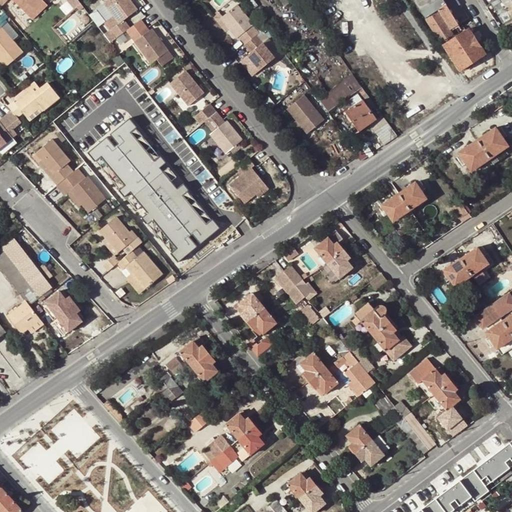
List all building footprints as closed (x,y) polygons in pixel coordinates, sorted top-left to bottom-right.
[(14,0),(23,8),(28,3),(34,8),(41,0),(14,0)] [(41,0),(34,8),(38,12),(46,3),(43,0),(41,0)] [(126,31),(130,29),(123,21),(137,10),(129,0),(108,0),(103,4),(119,24),(110,31),(116,39),(126,31)] [(249,0),(247,2),(253,9),(259,4),(256,0),(249,0)] [(413,0),(441,42),(454,34),(450,29),(459,23),(446,3),(444,0),(413,0)] [(503,0),(495,0),(491,2),(498,14),(508,8),(503,0)] [(511,0),(503,0),(508,8),(511,13),(511,0)] [(239,34),(245,42),(256,33),(259,31),(253,23),(254,22),(238,2),(223,14),(221,15),(229,25),(237,35),(239,34)] [(28,3),(23,8),(33,18),(38,12),(34,8),(28,3)] [(221,15),(223,14),(220,10),(215,14),(225,27),(229,25),(221,15)] [(130,29),(126,31),(131,38),(146,27),(141,20),(130,29)] [(18,34),(7,21),(5,23),(0,27),(12,39),(18,34)] [(456,37),(443,45),(460,70),(486,54),(493,49),(487,41),(475,24),(456,37)] [(0,26),(0,57),(6,65),(22,51),(12,39),(0,27),(0,26)] [(146,27),(131,38),(134,42),(149,31),(146,27)] [(149,31),(134,42),(151,64),(157,59),(168,51),(151,29),(149,31)] [(274,56),(256,33),(245,42),(244,43),(250,51),(247,53),(259,68),(274,56)] [(441,42),(443,45),(456,37),(454,34),(441,42)] [(162,66),(173,58),(168,51),(157,59),(162,66)] [(114,55),(105,63),(109,68),(119,60),(114,55)] [(184,68),(168,81),(186,104),(202,92),(184,68)] [(318,98),(328,111),(361,86),(352,73),(318,98)] [(13,101),(7,107),(10,111),(16,118),(22,112),(26,117),(40,106),(42,109),(58,96),(46,82),(39,87),(31,94),(29,92),(15,103),(13,101)] [(37,85),(29,92),(31,94),(39,87),(37,85)] [(324,117),(304,93),(288,107),(297,118),(303,125),(308,131),(324,117)] [(375,118),(367,106),(362,99),(345,110),(360,131),(376,119),(375,118)] [(194,115),(200,123),(204,120),(216,111),(210,103),(194,115)] [(370,104),(367,106),(375,118),(379,116),(370,104)] [(14,127),(20,123),(16,118),(10,111),(5,116),(14,127)] [(224,121),(216,111),(204,120),(213,130),(209,133),(225,152),(229,149),(237,143),(242,139),(226,120),(224,121)] [(14,127),(5,116),(0,119),(0,122),(8,132),(11,130),(14,127)] [(108,137),(88,152),(96,161),(102,156),(125,185),(119,190),(124,196),(130,191),(135,198),(165,174),(161,168),(167,163),(161,156),(155,161),(132,132),(138,127),(130,118),(111,134),(119,144),(115,147),(108,137)] [(303,125),(297,118),(294,121),(300,128),(303,125)] [(392,136),(396,133),(386,120),(374,129),(383,142),(392,136)] [(0,146),(14,134),(11,130),(8,132),(0,122),(0,146)] [(478,140),(490,157),(506,147),(509,145),(496,127),(478,140)] [(48,178),(55,185),(64,178),(70,173),(71,172),(65,164),(69,160),(51,139),(35,152),(53,174),(48,178)] [(474,168),(490,157),(478,140),(459,152),(471,170),(474,168)] [(240,147),(237,143),(229,149),(232,153),(240,147)] [(366,143),(360,147),(366,156),(372,152),(366,143)] [(506,147),(490,157),(494,163),(510,152),(506,147)] [(53,174),(35,152),(30,156),(48,178),(53,174)] [(255,164),(249,157),(237,168),(242,174),(230,184),(245,202),(256,192),(267,184),(252,166),(255,164)] [(494,163),(490,157),(474,168),(478,174),(494,163)] [(64,178),(55,185),(61,192),(63,190),(76,179),(70,173),(64,178)] [(165,174),(135,198),(148,213),(141,218),(147,225),(152,220),(176,249),(169,254),(177,264),(202,243),(194,233),(197,231),(206,241),(220,229),(212,219),(205,225),(182,196),(188,191),(183,184),(177,189),(165,174)] [(86,176),(78,182),(69,190),(80,204),(77,206),(84,215),(104,199),(86,176)] [(76,179),(63,190),(65,193),(69,190),(78,182),(76,179)] [(399,193),(410,209),(427,198),(416,182),(399,193)] [(267,184),(256,192),(259,195),(269,187),(267,184)] [(69,190),(65,193),(72,200),(77,206),(80,204),(69,190)] [(394,221),(410,209),(399,193),(382,204),(394,221)] [(131,250),(140,242),(130,230),(128,232),(115,217),(99,230),(106,237),(118,252),(122,248),(127,253),(131,250)] [(336,230),(329,237),(334,244),(338,241),(342,238),(336,230)] [(13,237),(2,247),(30,284),(39,297),(51,287),(13,237)] [(103,240),(115,255),(118,252),(106,237),(103,240)] [(315,248),(326,262),(344,249),(338,241),(334,244),(329,237),(315,248)] [(0,247),(0,266),(19,292),(30,284),(2,247),(0,247)] [(462,258),(473,275),(489,263),(478,247),(462,258)] [(344,249),(326,262),(339,278),(353,267),(347,259),(350,256),(344,249)] [(119,259),(117,261),(123,269),(125,267),(131,274),(144,289),(161,274),(142,252),(136,257),(131,250),(127,253),(119,259)] [(103,265),(107,269),(117,261),(119,259),(115,255),(103,265)] [(455,286),(473,275),(462,258),(444,270),(455,286)] [(291,265),(285,271),(296,285),(303,280),(291,265)] [(275,279),(287,293),(296,285),(285,271),(275,279)] [(144,289),(131,274),(127,277),(139,292),(144,289)] [(388,282),(381,274),(370,283),(376,291),(388,282)] [(303,280),(296,285),(305,296),(312,291),(303,280)] [(30,284),(19,292),(26,301),(29,304),(39,297),(30,284)] [(296,285),(287,293),(297,305),(306,297),(305,296),(296,285)] [(63,297),(58,291),(45,301),(67,331),(81,321),(76,313),(79,310),(67,294),(63,297)] [(242,313),(249,321),(266,308),(253,292),(239,303),(245,310),(242,313)] [(493,304),(501,316),(511,307),(511,298),(508,293),(493,304)] [(26,301),(14,310),(22,320),(28,329),(41,320),(29,304),(26,301)] [(356,313),(361,320),(374,309),(375,308),(369,302),(356,313)] [(380,316),(384,314),(385,312),(386,311),(385,308),(384,306),(383,305),(381,304),(379,304),(375,308),(374,309),(380,316)] [(483,328),(501,316),(493,304),(475,316),(483,328)] [(310,326),(319,319),(308,305),(299,312),(310,326)] [(266,308),(249,321),(253,327),(250,330),(256,338),(263,332),(264,334),(277,323),(266,308)] [(374,335),(391,322),(384,314),(380,316),(374,309),(361,320),(372,333),(374,335)] [(9,314),(23,333),(28,329),(22,320),(14,310),(9,314)] [(511,313),(503,320),(511,332),(511,313)] [(32,333),(44,324),(41,320),(28,329),(32,333)] [(498,348),(511,338),(511,332),(503,320),(486,332),(498,348)] [(412,347),(391,322),(374,335),(395,361),(412,347)] [(347,335),(341,340),(344,344),(346,346),(352,342),(347,335)] [(199,336),(194,340),(200,348),(204,344),(204,345),(206,344),(199,336)] [(250,345),(259,356),(274,345),(267,337),(258,344),(255,340),(250,345)] [(181,351),(193,365),(209,352),(204,345),(204,344),(200,348),(194,340),(181,351)] [(344,344),(341,340),(335,345),(339,352),(346,346),(344,344)] [(346,346),(350,351),(356,345),(353,341),(352,342),(346,346)] [(350,351),(353,355),(360,350),(361,350),(356,345),(350,351)] [(350,351),(346,346),(339,352),(343,357),(350,351)] [(359,362),(368,373),(374,368),(360,350),(353,355),(359,362)] [(347,361),(353,355),(350,351),(343,357),(346,361),(347,361)] [(209,352),(193,365),(205,381),(219,370),(212,363),(216,360),(209,352)] [(310,381),(327,367),(315,352),(298,366),(310,381)] [(348,362),(352,367),(359,362),(353,355),(347,361),(348,362)] [(343,357),(337,361),(341,367),(348,362),(347,361),(346,361),(343,357)] [(180,373),(188,366),(181,358),(174,364),(180,373)] [(418,383),(423,379),(436,368),(428,358),(409,373),(418,383)] [(358,397),(376,383),(368,373),(359,362),(352,367),(353,368),(348,371),(354,379),(351,381),(348,384),(358,397)] [(442,375),(446,372),(440,365),(436,368),(442,375)] [(320,386),(326,393),(339,382),(327,367),(310,381),(316,389),(317,388),(320,386)] [(423,379),(435,394),(453,381),(446,372),(442,375),(436,368),(423,379)] [(168,386),(175,380),(171,375),(170,376),(165,371),(159,376),(162,380),(168,386)] [(345,373),(351,381),(354,379),(348,371),(345,373)] [(164,390),(168,386),(162,380),(158,383),(164,390)] [(178,384),(175,380),(168,386),(176,397),(183,392),(178,385),(178,384)] [(453,381),(435,394),(447,409),(460,398),(455,391),(459,388),(453,381)] [(176,397),(168,386),(164,390),(162,392),(170,402),(176,397)] [(323,395),(326,393),(320,386),(317,388),(323,395)] [(464,395),(459,388),(455,391),(460,398),(464,395)] [(389,412),(395,406),(389,399),(379,407),(385,415),(389,412)] [(109,400),(105,404),(122,423),(123,416),(109,400)] [(396,406),(395,406),(400,413),(406,408),(401,401),(396,406)] [(400,413),(395,406),(389,412),(394,418),(400,413)] [(404,418),(411,413),(407,408),(406,408),(400,413),(404,418)] [(239,439),(256,425),(249,417),(245,419),(239,412),(227,423),(239,439)] [(211,421),(204,413),(190,424),(198,433),(211,421)] [(398,423),(404,418),(400,413),(394,418),(394,419),(397,423),(398,423)] [(414,416),(411,413),(404,418),(408,422),(414,417),(414,416)] [(408,422),(413,428),(419,423),(414,417),(408,422)] [(408,422),(404,418),(398,423),(397,423),(401,427),(408,422)] [(406,433),(413,428),(408,422),(401,427),(406,433)] [(419,423),(413,428),(430,449),(436,445),(419,423)] [(349,445),(357,454),(374,441),(360,424),(346,435),(352,443),(349,445)] [(261,432),(256,425),(239,439),(251,454),(264,443),(258,435),(261,432)] [(430,449),(413,428),(406,433),(423,454),(430,449)] [(258,435),(264,443),(268,440),(261,432),(258,435)] [(382,435),(374,441),(384,453),(391,447),(382,435)] [(215,441),(224,452),(231,445),(227,441),(226,441),(221,436),(215,441)] [(207,447),(216,458),(224,452),(215,441),(207,447)] [(374,441),(357,454),(362,461),(365,458),(371,466),(385,455),(384,453),(374,441)] [(511,445),(510,443),(498,452),(510,468),(511,466),(511,445)] [(231,445),(224,452),(233,462),(239,457),(233,450),(235,449),(231,445)] [(224,452),(216,458),(225,469),(233,462),(224,452)] [(498,452),(486,461),(498,477),(510,468),(498,452)] [(225,469),(216,458),(211,462),(220,473),(225,469)] [(486,461),(474,470),(486,486),(498,477),(486,461)] [(308,480),(311,478),(305,470),(302,473),(308,480)] [(486,486),(474,470),(460,480),(472,497),(476,502),(490,491),(486,486)] [(288,484),(301,499),(317,485),(311,477),(311,478),(308,480),(302,473),(288,484)] [(460,480),(448,489),(460,506),(472,497),(460,480)] [(3,483),(1,486),(10,496),(13,493),(3,483)] [(317,485),(301,499),(311,511),(314,511),(326,502),(320,495),(323,492),(317,485)] [(1,486),(0,486),(0,507),(11,498),(10,496),(1,486)] [(448,489),(436,498),(446,511),(451,511),(460,506),(448,489)] [(219,510),(230,501),(225,495),(214,503),(219,510)] [(0,511),(19,511),(22,509),(11,498),(0,507),(0,511)] [(446,511),(436,498),(422,509),(424,511),(446,511)] [(276,511),(285,511),(287,510),(283,505),(282,506),(277,500),(270,505),(276,511)]
